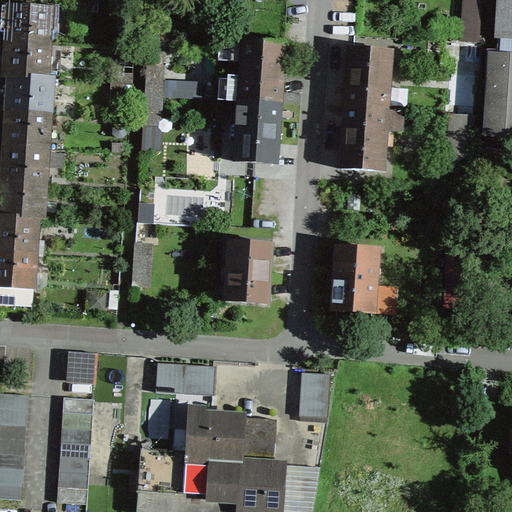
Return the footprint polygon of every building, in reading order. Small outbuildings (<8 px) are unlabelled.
[(99,0),(73,0),(73,10),(98,11),(99,0)] [(465,0),(463,36),(479,37),(481,0),(465,0)] [(511,0),(498,0),(497,26),(505,27),(504,37),(511,37),(511,0)] [(50,43),(52,8),(9,6),(7,41),(50,43)] [(503,56),(492,55),(487,135),(511,136),(511,37),(504,37),(503,56)] [(50,43),(7,41),(5,76),(10,76),(49,78),(50,43)] [(239,101),(281,104),(285,44),(243,41),(239,101)] [(393,51),(350,48),(346,109),(389,111),(393,51)] [(149,52),(146,95),(162,97),(165,53),(149,52)] [(460,73),(458,115),(474,116),(476,74),(460,73)] [(49,78),(10,76),(7,111),(51,114),(53,78),(49,78)] [(162,97),(146,95),(144,135),(160,136),(162,97)] [(281,104),(239,101),(235,162),(278,164),(281,104)] [(389,111),(346,109),(342,168),(385,170),(389,111)] [(51,114),(7,111),(5,146),(48,149),(51,114)] [(474,116),(458,115),(455,157),(471,158),(474,116)] [(125,153),(125,143),(112,143),(111,152),(125,153)] [(48,149),(5,146),(3,181),(46,184),(48,149)] [(46,184),(3,181),(0,216),(38,218),(43,219),(46,184)] [(361,195),(348,194),(347,209),(360,210),(361,195)] [(38,218),(0,216),(0,215),(0,252),(36,254),(38,218)] [(230,241),(226,302),(269,304),(273,244),(230,241)] [(151,243),(136,243),(134,286),(149,287),(151,243)] [(336,249),(333,309),(375,311),(377,284),(378,251),(336,249)] [(36,254),(0,252),(0,306),(33,309),(36,254)] [(463,266),(447,265),(446,308),(461,309),(463,266)] [(377,284),(375,311),(375,312),(395,313),(397,285),(377,284)] [(98,353),(70,352),(68,380),(96,382),(98,353)] [(185,394),(186,365),(158,363),(157,393),(185,394)] [(217,366),(186,365),(185,394),(216,396),(217,366)] [(332,375),(302,373),(300,416),(329,418),(332,375)] [(30,396),(0,393),(0,408),(29,410),(30,396)] [(95,400),(65,398),(64,413),(94,414),(95,400)] [(29,410),(0,408),(0,423),(28,425),(29,410)] [(205,410),(190,409),(187,453),(187,459),(213,461),(245,463),(245,457),(248,418),(204,415),(205,410)] [(94,414),(64,413),(63,428),(93,430),(94,414)] [(278,420),(248,418),(245,457),(275,460),(278,420)] [(28,425),(0,423),(0,438),(27,440),(28,425)] [(93,430),(63,428),(62,443),(92,444),(93,430)] [(27,440),(0,438),(0,453),(26,455),(27,440)] [(92,444),(62,443),(61,458),(91,460),(92,444)] [(142,450),(137,511),(283,511),(284,507),(210,502),(213,461),(187,459),(187,453),(142,450)] [(26,455),(0,453),(0,468),(25,470),(26,455)] [(245,463),(213,461),(210,502),(284,507),(287,465),(274,464),(275,460),(245,457),(245,463)] [(91,460),(61,458),(60,473),(90,475),(91,460)] [(312,511),(320,468),(287,465),(284,507),(283,511),(312,511)] [(25,470),(0,468),(0,483),(24,485),(25,470)] [(90,475),(60,473),(59,488),(89,490),(90,475)] [(24,485),(0,483),(0,498),(23,500),(24,485)] [(89,490),(59,488),(58,502),(88,504),(89,490)]
